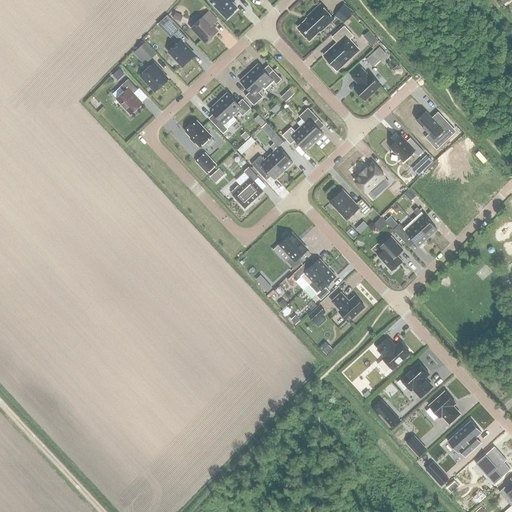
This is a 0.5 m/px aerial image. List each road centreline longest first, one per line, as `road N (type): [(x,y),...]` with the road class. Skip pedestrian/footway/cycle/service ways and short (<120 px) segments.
road 1 (residential): [(262,26),(145,134),(244,242),(295,196)]
road 2 (residential): [(511,434),(394,305)]
road 3 (residential): [(511,186),(394,305)]
road 4 (residential): [(394,305),(295,196)]
road 5 (residential): [(360,133),(262,26)]
